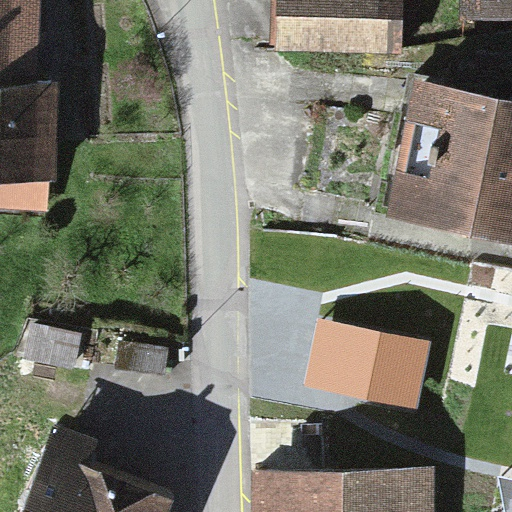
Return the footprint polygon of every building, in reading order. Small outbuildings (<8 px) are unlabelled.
[(0,0),(0,205),(35,206),(35,173),(49,173),(50,87),(22,87),(22,0),(0,0)] [(263,0),(261,57),(380,61),(382,0),(263,0)] [(511,0),(478,0),(479,23),(511,22),(511,0)] [(511,128),(409,101),(376,225),(506,259),(511,237),(511,128)] [(317,324),(306,385),(413,404),(424,344),(317,324)] [(82,442),(0,414),(0,511),(153,511),(156,506),(70,478),(82,442)] [(433,511),(433,467),(252,470),(252,511),(433,511)]
